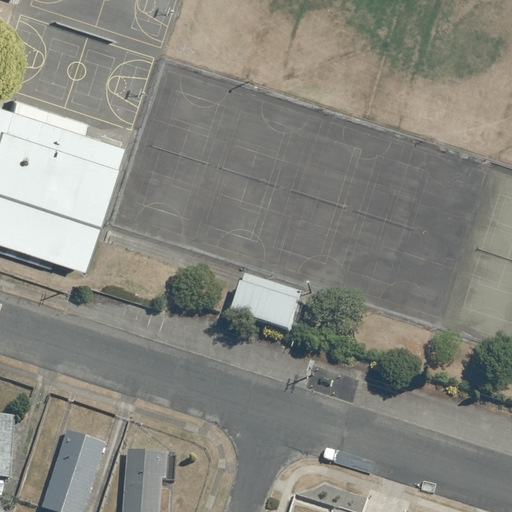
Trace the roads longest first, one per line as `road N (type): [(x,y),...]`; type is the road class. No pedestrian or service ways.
road 1 (residential): [(276,411),(0,323)]
road 2 (residential): [(511,484),(276,411)]
